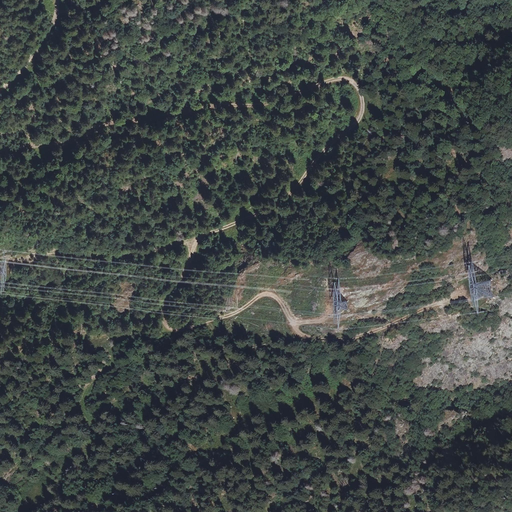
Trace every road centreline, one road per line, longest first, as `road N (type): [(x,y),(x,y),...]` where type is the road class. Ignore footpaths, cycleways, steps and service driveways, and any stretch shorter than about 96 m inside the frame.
road 1 (track): [(0,147),(65,141),(104,124),(218,103),(262,105),(337,78),(355,83),(361,99),(360,116),(268,208),(29,293),(0,292)]
road 2 (track): [(199,235),(169,294),(164,326),(220,318),(260,294),(271,294),(292,322)]
road 3 (track): [(292,322),(312,340),(370,334),(469,293)]
